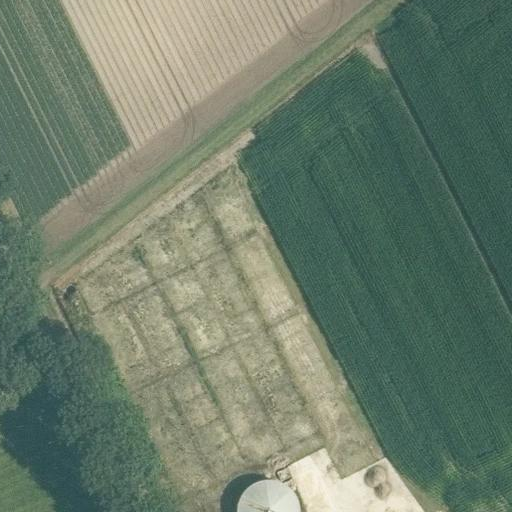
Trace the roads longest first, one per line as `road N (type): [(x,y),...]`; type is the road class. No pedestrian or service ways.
road 1 (track): [(26,294),(382,0)]
road 2 (unclassified): [(135,511),(0,242)]
